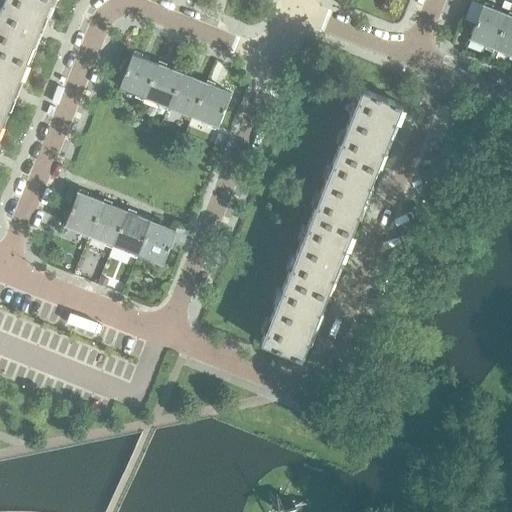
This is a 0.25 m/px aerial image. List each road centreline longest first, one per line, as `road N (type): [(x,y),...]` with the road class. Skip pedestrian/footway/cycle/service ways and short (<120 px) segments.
road 1 (residential): [(164,333),(295,389),(311,388),(444,71)]
road 2 (residential): [(5,270),(100,18),(113,4),(146,8),(277,60)]
road 3 (residential): [(164,333),(277,60)]
road 4 (residential): [(5,270),(164,333)]
road 5 (residential): [(414,59),(297,10)]
